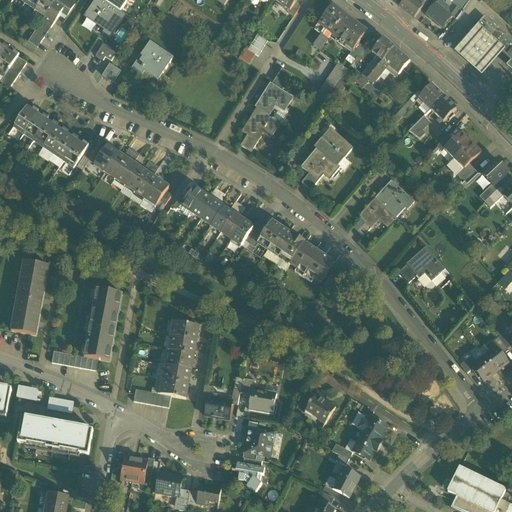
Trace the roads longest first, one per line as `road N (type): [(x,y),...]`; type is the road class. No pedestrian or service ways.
road 1 (residential): [(480,413),(386,289),(328,228),(211,150),(93,98),(53,67)]
road 2 (secondary): [(360,0),(511,139)]
road 3 (residential): [(372,511),(480,413)]
road 4 (residential): [(0,360),(117,413)]
